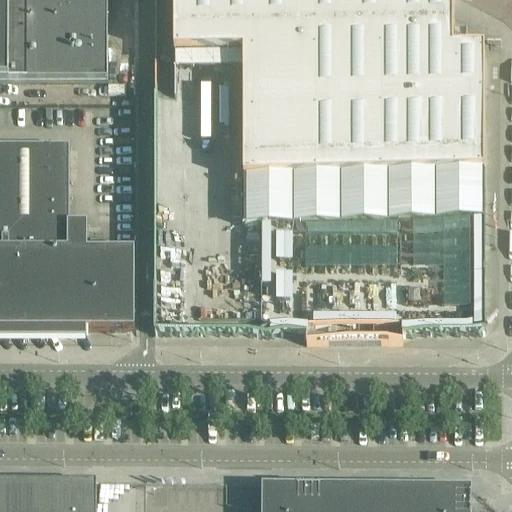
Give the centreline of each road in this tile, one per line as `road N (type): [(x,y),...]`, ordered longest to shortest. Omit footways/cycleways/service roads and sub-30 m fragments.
road 1 (unclassified): [(0,453),(511,458)]
road 2 (unclassified): [(511,385),(0,381)]
